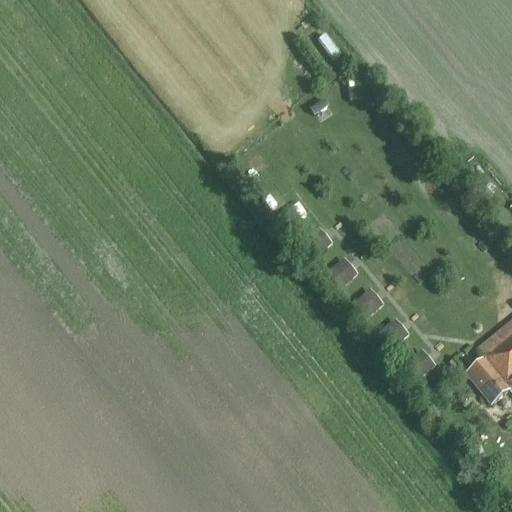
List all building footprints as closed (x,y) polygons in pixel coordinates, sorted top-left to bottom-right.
[(492,257),(503,246),(483,225),(472,235),(492,257)] [(312,264),(332,248),(318,232),(299,248),(312,264)] [(338,295),(358,278),(344,262),(324,279),(338,295)] [(363,326),(383,309),(369,293),(350,309),(363,326)] [(389,356),(409,339),(395,323),(375,339),(389,356)] [(511,337),(500,347),(495,339),(476,353),(483,361),(464,377),(490,409),(509,393),(511,397),(511,337)] [(415,387),(435,370),(421,354),(402,370),(415,387)]
